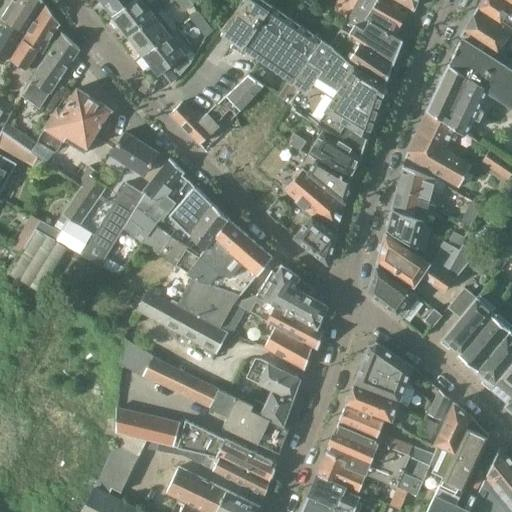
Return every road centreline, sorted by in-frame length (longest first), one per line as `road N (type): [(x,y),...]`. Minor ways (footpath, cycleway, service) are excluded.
road 1 (residential): [(65,0),(180,147),(348,292)]
road 2 (residential): [(348,292),(389,135),(452,0)]
road 3 (residential): [(286,511),(348,292)]
road 4 (residential): [(348,292),(511,438)]
